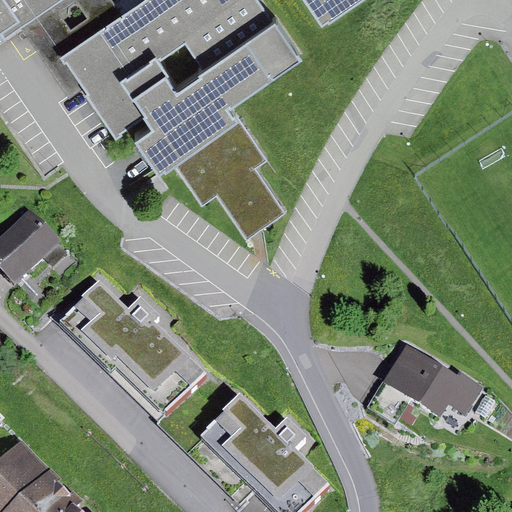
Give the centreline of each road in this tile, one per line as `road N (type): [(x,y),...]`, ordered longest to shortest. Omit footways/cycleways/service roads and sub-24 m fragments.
road 1 (residential): [(289,318),(379,105),(492,0)]
road 2 (residential): [(289,318),(146,232),(95,191),(15,65)]
road 3 (residential): [(196,511),(0,312)]
road 4 (residential): [(369,511),(362,475),(289,318)]
